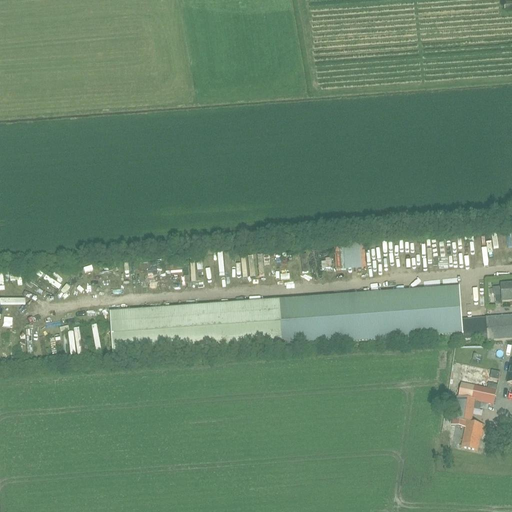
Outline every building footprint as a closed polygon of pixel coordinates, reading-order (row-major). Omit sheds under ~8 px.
[(367,244),(343,245),(343,254),(337,255),(337,259),(331,259),(331,270),(367,270),(367,244)] [(302,256),(285,258),(286,266),(303,263),(302,256)] [(19,290),(22,285),(0,270),(0,285),(11,293),(15,287),(19,290)] [(500,303),(511,301),(511,285),(499,286),(499,288),(492,288),(492,295),(499,295),(500,303)] [(264,302),(109,313),(110,320),(113,361),(457,335),(463,335),(463,339),(463,342),(487,340),(487,342),(511,340),(511,317),(465,321),(461,321),(459,288),(264,302)] [(18,328),(0,330),(0,336),(19,333),(18,328)] [(491,371),(489,378),(498,380),(500,373),(491,371)] [(458,398),(476,402),(493,406),(497,386),(488,384),(487,390),(461,384),(458,398)] [(483,438),(485,425),(467,422),(462,448),(477,450),(480,438),(483,438)]
